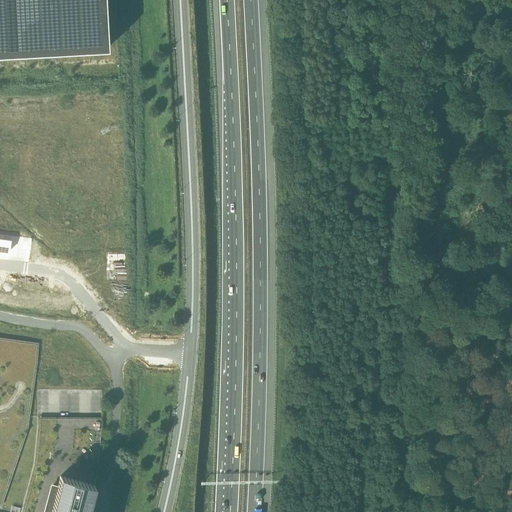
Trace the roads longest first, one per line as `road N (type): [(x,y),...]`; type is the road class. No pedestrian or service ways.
road 1 (motorway): [(226,0),(235,257),(229,511)]
road 2 (motorway): [(254,511),(259,257),(250,0)]
road 3 (secondary): [(180,0),(189,353)]
road 4 (residential): [(125,347),(61,272),(0,263)]
road 5 (secondary): [(189,353),(164,511)]
road 6 (unclassified): [(104,511),(115,426),(109,359)]
road 7 (unclassified): [(109,359),(78,326),(0,316)]
